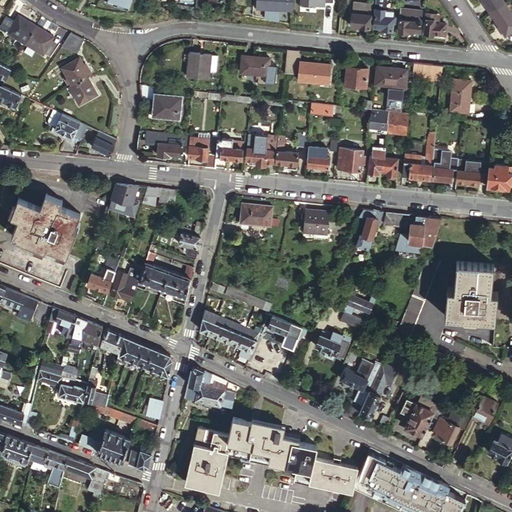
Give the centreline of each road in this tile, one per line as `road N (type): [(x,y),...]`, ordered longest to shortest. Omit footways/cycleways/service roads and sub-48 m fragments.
road 1 (residential): [(115,49),(185,29),(495,58)]
road 2 (residential): [(511,505),(185,348)]
road 3 (residential): [(511,209),(223,179)]
road 4 (residential): [(185,348),(0,271)]
road 5 (residential): [(185,348),(223,179)]
road 6 (residential): [(157,479),(0,422)]
road 7 (unknown): [(157,479),(288,505),(315,486)]
road 8 (residential): [(511,368),(424,335),(439,275)]
road 9 (residential): [(157,479),(185,348)]
road 10 (residential): [(121,167),(0,155)]
